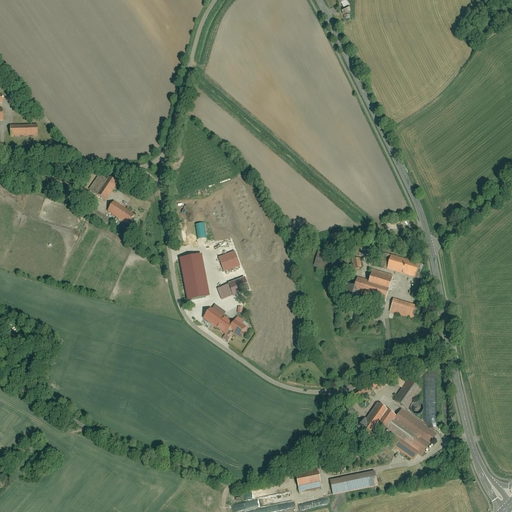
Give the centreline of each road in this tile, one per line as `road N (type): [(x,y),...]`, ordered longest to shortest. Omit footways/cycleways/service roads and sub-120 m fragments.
road 1 (residential): [(342,393),(303,456),(236,484),(115,440),(0,374)]
road 2 (residential): [(342,393),(276,383),(193,325),(172,280),(158,189)]
road 3 (tertiary): [(430,247),(319,0)]
road 4 (residential): [(213,0),(166,147)]
road 5 (residential): [(0,61),(87,167)]
road 6 (tertiary): [(488,480),(468,435),(451,349)]
